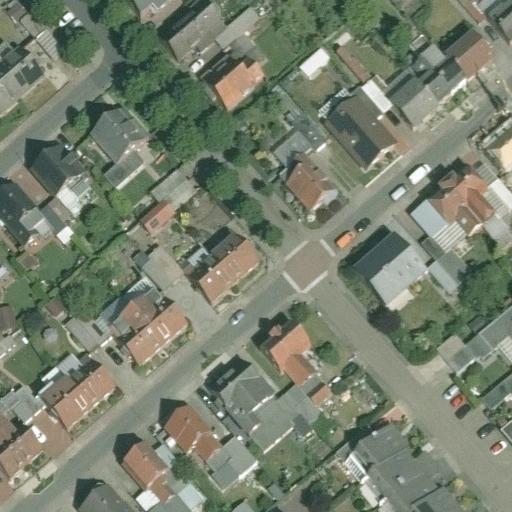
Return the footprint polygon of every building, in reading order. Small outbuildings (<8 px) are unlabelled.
[(118,0),(139,27),(173,0),(118,0)] [(386,0),(395,11),(409,0),(386,0)] [(511,5),(489,25),(507,46),(511,41),(511,5)] [(225,31),(205,10),(172,40),(191,61),(225,31)] [(390,111),(408,132),(488,63),(471,42),(390,111)] [(299,68),(305,79),(329,63),(322,53),(299,68)] [(0,70),(0,115),(40,84),(18,56),(0,70)] [(242,76),(232,65),(205,90),(226,113),(259,82),(248,70),(242,76)] [(329,128),(366,174),(392,154),(355,108),(329,128)] [(140,148),(115,122),(94,142),(119,168),(140,148)] [(511,129),(483,155),(501,176),(510,169),(511,171),(511,129)] [(280,180),(310,218),(336,198),(307,160),(280,180)] [(79,182),(59,161),(39,179),(59,200),(79,182)] [(172,216),(196,195),(176,172),(152,194),(172,216)] [(485,194),(466,172),(424,208),(441,228),(449,221),(467,242),(491,222),(475,203),(485,194)] [(40,221),(17,196),(0,210),(0,223),(24,250),(36,239),(29,231),(40,221)] [(158,204),(138,229),(152,241),(173,216),(158,204)] [(215,304),(256,269),(233,243),(193,277),(215,304)] [(408,262),(394,246),(355,279),(384,312),(423,279),(408,262)] [(154,248),(134,267),(161,296),(181,277),(154,248)] [(139,375),(187,333),(165,307),(151,320),(138,306),(118,324),(129,338),(116,349),(139,375)] [(0,330),(2,335),(16,330),(8,310),(0,313),(0,330)] [(511,311),(475,342),(488,359),(506,345),(511,352),(511,311)] [(87,358),(107,343),(93,324),(82,331),(75,321),(65,328),(87,358)] [(313,355),(289,330),(258,360),(280,382),(285,377),(300,392),(313,379),(301,366),(313,355)] [(0,359),(13,349),(0,333),(0,359)] [(70,431),(115,394),(90,363),(44,400),(70,431)] [(271,404),(244,372),(211,399),(238,431),(271,404)] [(222,452),(190,416),(166,437),(186,460),(194,453),(206,467),(222,452)] [(0,476),(8,485),(42,454),(21,431),(13,438),(0,423),(0,476)] [(511,452),(511,424),(500,432),(511,452)] [(442,511),(380,438),(348,465),(388,511),(442,511)] [(169,482),(142,453),(126,468),(153,497),(169,482)] [(114,511),(101,497),(85,511),(114,511)]
